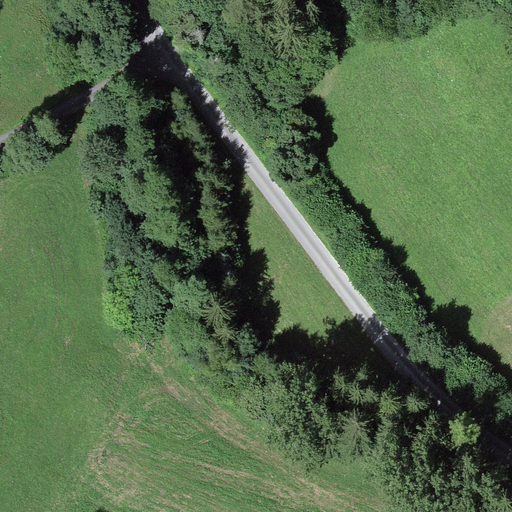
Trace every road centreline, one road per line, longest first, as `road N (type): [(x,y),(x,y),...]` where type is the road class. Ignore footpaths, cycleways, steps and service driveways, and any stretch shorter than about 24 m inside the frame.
road 1 (unclassified): [(511,456),(461,424),(345,293),(158,42)]
road 2 (unclassified): [(0,144),(111,84),(158,42)]
